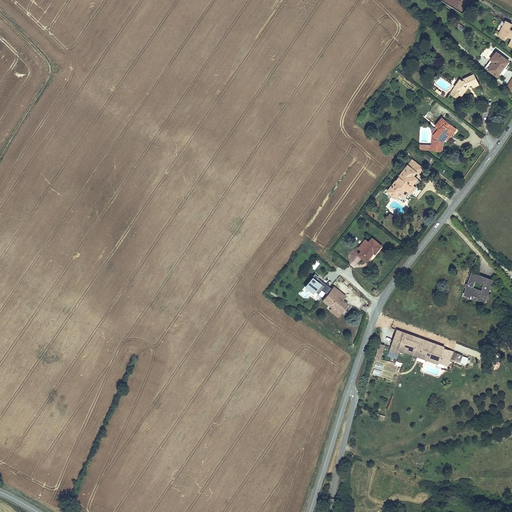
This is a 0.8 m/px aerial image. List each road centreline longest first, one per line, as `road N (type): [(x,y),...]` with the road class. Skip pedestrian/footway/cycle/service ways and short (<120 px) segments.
road 1 (tertiary): [(348,388),(385,293),(511,124)]
road 2 (track): [(0,159),(51,70),(0,13)]
road 3 (tertiary): [(308,511),(348,388)]
road 4 (unclassified): [(328,511),(354,396),(348,388)]
